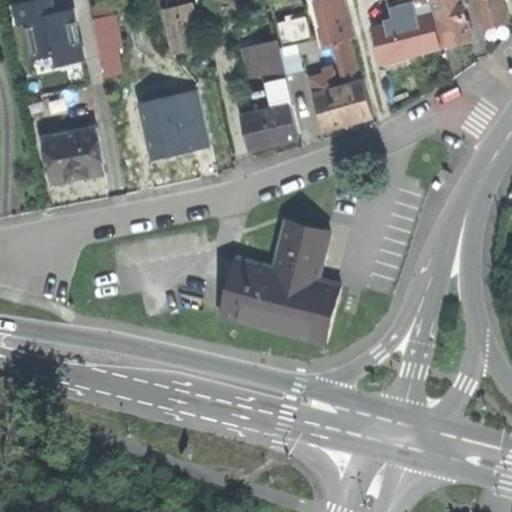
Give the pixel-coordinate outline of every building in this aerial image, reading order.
[(85,60),(74,9),(57,13),(54,0),(34,0),(13,5),(18,25),(25,23),(33,61),(57,56),(59,66),(85,60)] [(352,37),(356,36),(346,0),(315,0),(328,47),(335,45),(343,77),(361,72),(352,37)] [(461,0),(431,0),(443,46),(459,42),(472,39),(461,0)] [(504,0),(475,0),(483,32),(510,24),(506,6),(504,0)] [(385,20),(386,24),(418,16),(415,3),(414,1),(407,3),(390,7),(393,18),(385,20)] [(92,8),(94,20),(112,17),(110,4),(92,8)] [(188,51),(196,49),(191,23),(195,22),(192,4),(165,10),(174,54),(188,51)] [(440,47),(432,12),(418,16),(386,24),(373,27),(382,62),(411,55),(440,47)] [(112,17),(94,20),(100,52),(103,51),(107,75),(120,72),(115,49),(122,48),(116,16),(112,17)] [(312,39),(306,16),(278,23),(284,46),(312,39)] [(269,83),(288,78),(279,40),(244,48),(255,96),(271,92),(269,83)] [(310,78),(315,95),(339,88),(335,71),(310,78)] [(188,154),(193,153),(174,76),(154,81),(159,102),(144,106),(157,162),(163,161),(165,173),(178,170),(192,166),(188,154)] [(294,103),(288,78),(269,83),(271,92),(275,108),(291,104),(294,103)] [(339,88),(315,95),(325,130),(345,124),(372,117),(362,81),(339,88)] [(299,138),(291,104),(275,108),(243,115),(251,149),(276,143),(299,138)] [(97,128),(44,138),(52,182),(74,178),(105,173),(97,128)] [(223,317),(330,343),(344,284),(320,278),(331,230),(300,222),(289,219),(277,267),(238,258),(223,317)]
